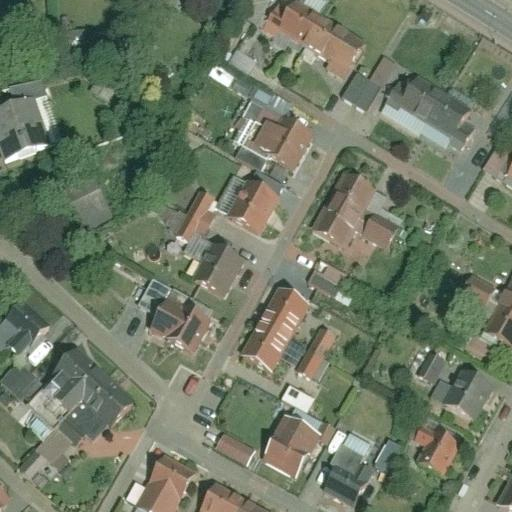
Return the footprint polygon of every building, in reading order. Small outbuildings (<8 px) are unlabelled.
[(250,0),(239,19),(256,29),(273,0),(250,0)] [(276,34),(304,51),(323,19),(296,3),(289,14),(276,34)] [(276,34),(289,14),(278,8),(261,35),(272,42),(276,34)] [(348,77),(367,45),(323,19),(304,51),(348,77)] [(67,34),(69,47),(87,45),(85,31),(67,34)] [(251,80),(258,67),(236,54),(229,67),(251,80)] [(369,84),(380,90),(395,66),(384,59),(369,84)] [(366,114),(380,90),(369,84),(357,76),(343,100),(366,114)] [(9,90),(16,108),(36,101),(48,97),(42,78),(9,90)] [(427,126),(445,96),(418,80),(410,94),(400,109),(427,126)] [(400,109),(410,94),(398,87),(386,107),(397,114),(400,109)] [(445,96),(427,126),(443,135),(465,148),(483,119),(445,96)] [(0,113),(0,150),(5,165),(53,148),(36,101),(16,108),(0,113)] [(254,152),(293,174),(314,138),(285,121),(278,134),(268,128),(254,152)] [(259,173),(262,175),(269,164),(243,150),(237,160),(259,173)] [(259,173),(251,186),(275,199),(283,186),(262,175),(259,173)] [(312,233),(346,252),(379,195),(344,175),(312,233)] [(78,236),(114,219),(93,177),(58,194),(78,236)] [(248,184),(228,220),(262,239),(282,203),(275,199),(251,186),(248,184)] [(204,194),(178,240),(191,248),(217,202),(204,194)] [(376,217),(364,240),(388,253),(400,230),(376,217)] [(193,283),(225,301),(245,265),(213,247),(193,283)] [(336,299),(348,277),(322,263),(310,284),(336,299)] [(124,301),(140,309),(154,281),(138,273),(124,301)] [(511,352),(511,282),(505,295),(473,278),(458,304),(491,322),(483,337),(511,352)] [(140,309),(160,319),(169,302),(174,291),(154,281),(140,309)] [(241,361),(272,378),(311,309),(280,292),(241,361)] [(151,337),(195,358),(212,323),(169,302),(160,319),(151,337)] [(20,362),(51,328),(25,304),(6,325),(20,337),(7,350),(20,362)] [(297,374),(313,383),(337,341),(321,332),(297,374)] [(112,432),(137,407),(81,352),(25,408),(54,436),(57,433),(75,451),(87,438),(93,445),(109,429),(112,432)] [(416,379),(435,390),(448,366),(429,356),(416,379)] [(18,399),(35,381),(20,366),(2,384),(18,399)] [(475,430),(496,392),(462,374),(441,411),(475,430)] [(261,465),(297,485),(322,440),(286,420),(261,465)] [(419,468),(444,482),(461,451),(424,430),(416,445),(427,452),(419,468)] [(217,454),(248,471),(257,455),(227,438),(217,454)] [(383,440),(369,465),(388,475),(401,450),(383,440)] [(339,471),(355,480),(366,462),(342,449),(332,467),(339,471)] [(19,475),(31,484),(48,465),(35,455),(19,475)] [(178,511),(197,477),(165,460),(136,511),(178,511)] [(324,497),(351,511),(366,487),(355,480),(339,471),(324,497)] [(511,511),(511,482),(497,511),(511,511)] [(203,511),(242,511),(247,504),(217,488),(203,511)] [(0,511),(8,511),(12,509),(0,496),(0,511)]
